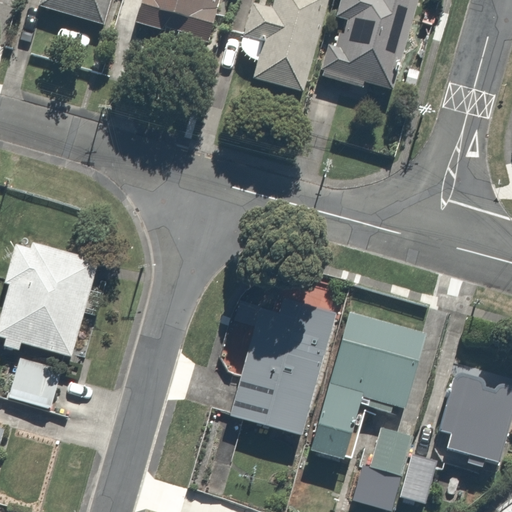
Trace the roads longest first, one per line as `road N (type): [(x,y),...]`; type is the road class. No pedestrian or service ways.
road 1 (residential): [(104,511),(198,176)]
road 2 (unclassified): [(432,241),(498,0)]
road 3 (residential): [(432,241),(198,176)]
road 4 (residential): [(198,176),(0,121)]
